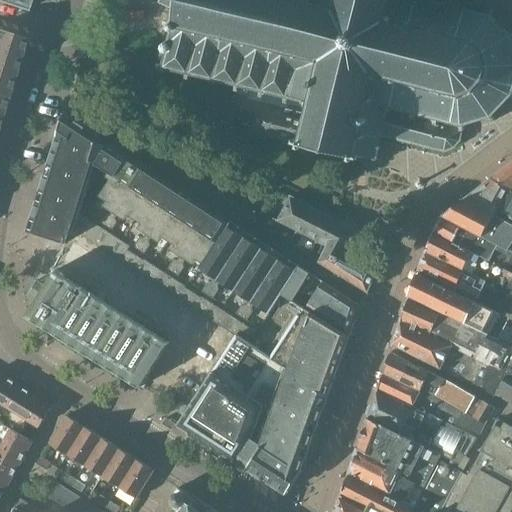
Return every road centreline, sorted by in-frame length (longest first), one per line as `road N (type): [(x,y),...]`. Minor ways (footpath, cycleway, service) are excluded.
road 1 (residential): [(265,511),(71,391)]
road 2 (residential): [(53,34),(0,198)]
road 3 (residential): [(3,511),(71,391)]
